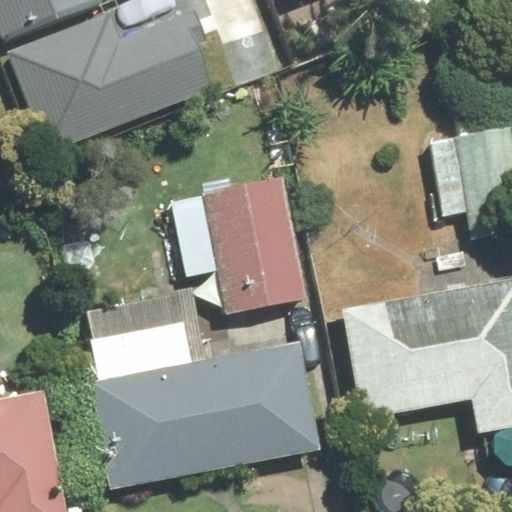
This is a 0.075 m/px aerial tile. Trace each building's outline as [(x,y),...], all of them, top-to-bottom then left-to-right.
[(0,0),(0,26),(67,0),(0,0)] [(105,14),(2,51),(39,150),(212,86),(184,9),(113,35),(105,14)] [(511,199),(500,130),(417,144),(431,224),(457,219),(462,249),(511,240),(511,199)] [(277,184),(163,205),(177,281),(204,276),(213,324),(301,307),(277,184)] [(511,286),(511,284),(327,315),(347,429),(458,410),(464,444),(511,436),(511,286)] [(87,386),(75,388),(96,498),(311,459),(291,348),(193,366),(181,298),(74,318),(87,386)] [(56,511),(35,396),(0,402),(0,511),(56,511)]
